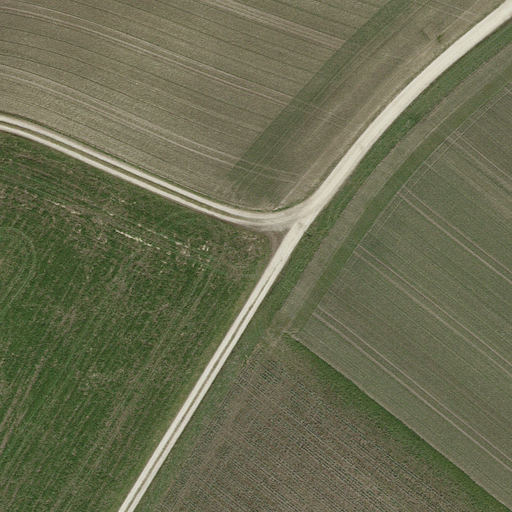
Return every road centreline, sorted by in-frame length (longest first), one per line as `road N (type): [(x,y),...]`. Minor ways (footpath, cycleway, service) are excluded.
road 1 (track): [(509,0),(383,116),(301,219),(128,511)]
road 2 (track): [(301,219),(246,223),(0,125)]
